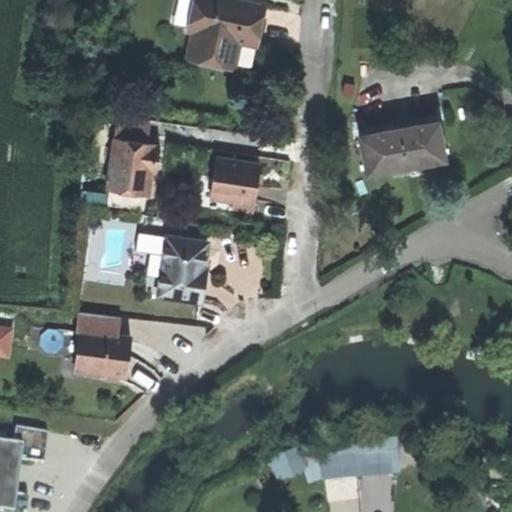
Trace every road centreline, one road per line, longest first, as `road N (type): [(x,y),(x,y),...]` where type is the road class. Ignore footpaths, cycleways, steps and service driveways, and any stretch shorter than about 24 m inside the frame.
road 1 (residential): [(73,511),(163,404),(247,335),(309,303)]
road 2 (residential): [(309,303),(301,264),(318,0)]
road 3 (residential): [(309,303),(455,220)]
